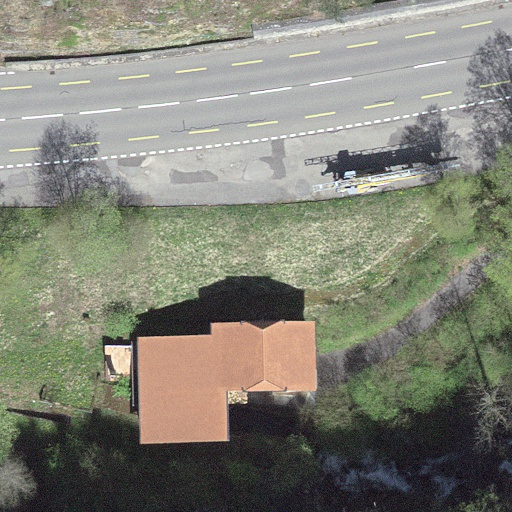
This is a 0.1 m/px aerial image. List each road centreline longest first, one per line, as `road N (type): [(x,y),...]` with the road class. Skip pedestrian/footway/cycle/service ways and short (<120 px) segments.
road 1 (primary): [(0,123),(328,88),(511,52)]
road 2 (track): [(511,252),(442,308),(332,376)]
